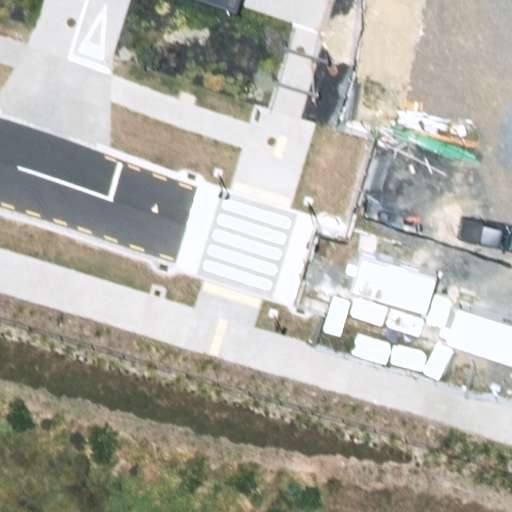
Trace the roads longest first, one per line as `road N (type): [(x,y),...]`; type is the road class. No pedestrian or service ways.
road 1 (residential): [(0,155),(257,244)]
road 2 (unknown): [(257,244),(511,335)]
